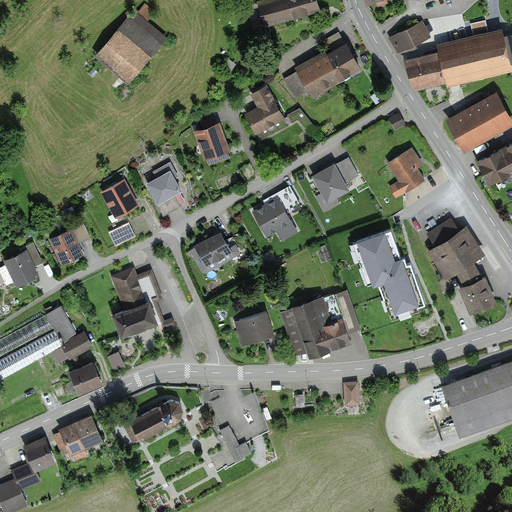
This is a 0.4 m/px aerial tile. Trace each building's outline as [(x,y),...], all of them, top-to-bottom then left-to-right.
[(314,0),(261,0),(255,2),(263,28),(318,11),(314,0)] [(133,10),(93,56),(126,85),(166,39),(133,10)] [(421,21),(389,37),(397,53),(429,37),(421,21)] [(435,53),(405,61),(414,92),(443,84),(444,89),(510,70),(507,58),(511,56),(511,34),(501,37),(499,30),(434,48),(435,53)] [(296,74),(285,80),(296,100),(308,93),(312,99),(341,84),(338,77),(357,67),(345,45),(323,56),(322,52),(293,68),(296,74)] [(283,120),(265,88),(251,95),(258,109),(245,116),(256,135),(283,120)] [(495,94),(445,120),(461,151),(511,125),(495,94)] [(405,126),(399,115),(389,121),(396,132),(405,126)] [(220,123),(194,133),(205,162),(231,152),(220,123)] [(511,142),(475,162),(487,184),(511,170),(511,142)] [(422,166),(411,148),(385,164),(404,195),(426,181),(417,169),(422,166)] [(335,163),(312,175),(323,194),(317,197),(326,213),(340,205),(336,197),(350,189),(346,183),(359,176),(350,160),(337,167),(335,163)] [(156,179),(145,185),(155,203),(179,190),(176,183),(179,181),(170,163),(152,172),(156,179)] [(135,207),(122,180),(99,192),(112,218),(135,207)] [(264,201),(250,209),(264,237),(276,230),(281,240),(298,231),(287,211),(301,204),(290,185),(263,199),(264,201)] [(455,232),(449,222),(426,234),(432,245),(428,248),(445,279),(456,274),(462,285),(454,289),(469,317),(497,303),(483,276),(479,278),(471,263),(481,258),(460,229),(455,232)] [(135,237),(129,224),(110,233),(116,246),(135,237)] [(73,230),(49,239),(60,265),(83,256),(73,230)] [(395,260),(385,232),(358,241),(374,283),(385,279),(397,311),(418,303),(401,258),(395,260)] [(218,233),(193,246),(203,265),(228,252),(218,233)] [(33,246),(3,260),(16,286),(38,276),(33,267),(41,263),(33,246)] [(134,265),(109,274),(121,306),(146,297),(139,280),(147,277),(155,300),(163,297),(152,267),(138,273),(134,265)] [(346,289),(283,308),(297,353),(305,351),(307,358),(348,345),(344,332),(358,327),(346,289)] [(152,296),(112,312),(121,336),(160,321),(162,322),(164,329),(176,325),(172,315),(166,319),(158,313),(152,296)] [(64,344),(77,336),(61,307),(47,314),(55,327),(55,329),(64,344)] [(266,309),(234,320),(243,346),(274,336),(266,309)] [(0,357),(55,327),(47,314),(0,339),(0,357)] [(64,345),(55,329),(0,359),(0,379),(2,378),(2,379),(64,345)] [(77,336),(64,344),(64,345),(70,355),(91,344),(84,332),(77,336)] [(125,365),(118,352),(109,356),(116,370),(125,365)] [(511,357),(441,382),(459,433),(511,414),(511,357)] [(93,362),(71,372),(80,391),(101,382),(93,362)] [(358,381),(344,382),(346,405),(360,404),(358,381)] [(171,399),(131,420),(141,438),(180,417),(183,409),(179,402),(171,399)] [(58,432),(52,435),(64,459),(71,455),(76,464),(88,457),(84,450),(102,441),(89,414),(57,431),(58,432)] [(240,445),(229,426),(221,431),(236,463),(252,454),(246,442),(240,445)] [(16,479),(0,485),(0,505),(2,511),(6,511),(25,505),(20,491),(39,484),(34,470),(53,462),(43,436),(20,445),(27,462),(11,468),(16,479)]
